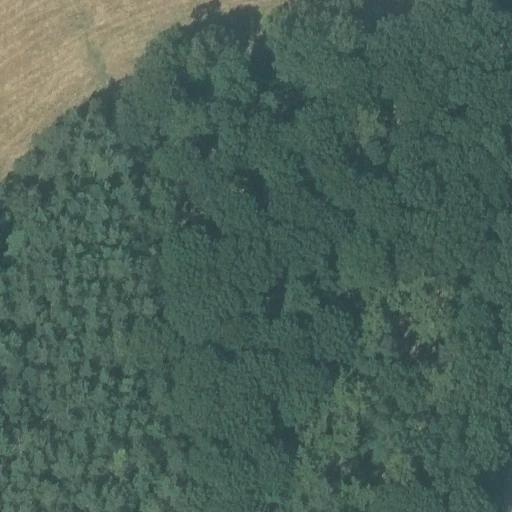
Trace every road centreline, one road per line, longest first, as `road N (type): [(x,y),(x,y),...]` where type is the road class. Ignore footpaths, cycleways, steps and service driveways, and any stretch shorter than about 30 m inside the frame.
road 1 (track): [(0,196),(35,166),(371,48),(462,0)]
road 2 (track): [(193,511),(168,276),(94,44)]
